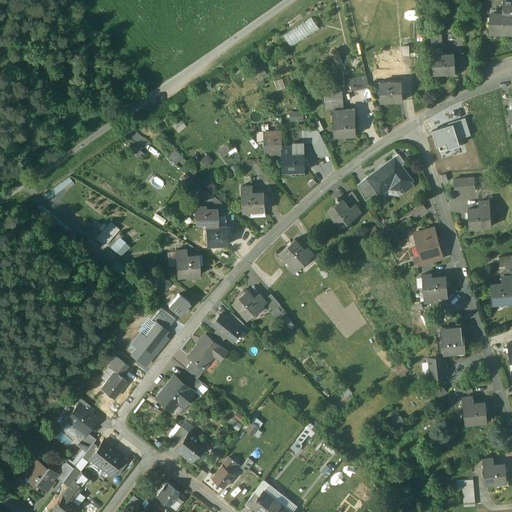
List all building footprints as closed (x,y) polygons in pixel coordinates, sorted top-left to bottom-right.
[(511,11),(504,11),(504,13),(490,13),(490,30),(503,31),(503,33),(511,33),(511,11)] [(442,30),(431,31),(432,48),(443,47),(442,30)] [(443,47),(432,48),(433,74),(456,73),(454,53),(443,54),(443,47)] [(389,57),(378,58),(379,76),(390,75),(390,67),(389,57)] [(366,75),(349,79),(352,91),(369,86),(366,75)] [(390,75),(379,76),(381,102),(403,101),(402,81),(391,82),(390,75)] [(343,90),(325,92),(326,110),(333,110),(344,109),(343,90)] [(344,109),(333,110),(335,136),(357,134),(355,108),(344,109)] [(290,111),(290,121),(303,121),(303,111),(290,111)] [(459,139),(470,135),(465,118),(448,123),(448,125),(453,123),(458,139),(459,139)] [(459,139),(458,139),(453,123),(448,125),(432,130),(437,146),(438,146),(440,151),(451,148),(451,150),(462,146),(459,139)] [(282,130),(264,131),(264,154),(282,154),(282,145),(282,130)] [(319,130),(304,131),(304,142),(324,142),(319,130)] [(136,131),(132,135),(149,149),(152,144),(136,131)] [(304,131),(296,131),(296,141),(296,142),(303,142),(304,142),(304,131)] [(303,142),(296,142),(296,141),(292,141),(293,145),(293,152),(304,151),(303,142)] [(304,151),(293,152),(293,145),(282,145),(282,154),(283,171),(305,171),(304,151)] [(135,146),(132,150),(140,156),(143,152),(135,146)] [(169,159),(180,165),(185,156),(173,150),(169,159)] [(394,158),(384,166),(384,168),(381,171),(379,170),(368,177),(368,176),(367,177),(377,191),(380,194),(389,188),(400,189),(408,183),(402,175),(402,172),(399,168),(405,163),(399,153),(393,157),(394,158)] [(208,154),(200,159),(205,166),(212,161),(208,154)] [(261,163),(251,164),(252,175),(263,173),(261,163)] [(367,177),(357,184),(365,200),(377,191),(367,177)] [(475,177),(454,179),(455,192),(476,190),(475,177)] [(252,185),(241,186),(243,212),(265,211),(264,191),(252,192),(252,185)] [(351,191),(342,198),(349,207),(354,203),(355,203),(358,201),(351,191)] [(231,211),(214,197),(204,200),(204,205),(204,209),(215,209),(217,209),(225,216),(231,211)] [(349,207),(342,198),(327,210),(335,220),(340,228),(361,212),(355,203),(354,203),(349,207)] [(480,208),(468,209),(470,228),(492,227),(490,200),(479,201),(480,208)] [(423,203),(412,210),(416,216),(426,209),(423,203)] [(204,205),(195,206),(196,222),(205,222),(205,220),(216,219),(215,209),(204,209),(204,205)] [(216,219),(205,220),(205,222),(206,245),(229,244),(228,225),(216,226),(216,219)] [(104,245),(120,229),(110,220),(95,236),(104,245)] [(372,227),(366,230),(369,235),(374,232),(372,227)] [(432,228),(414,233),(421,256),(421,257),(430,254),(441,251),(438,240),(436,240),(432,228)] [(120,256),(129,245),(118,236),(109,246),(120,256)] [(294,239),(280,252),(290,263),(287,265),(293,272),(313,254),(307,247),(304,250),(294,239)] [(187,256),(186,249),(175,250),(177,276),(199,274),(198,255),(187,256)] [(430,254),(421,257),(421,256),(414,258),(417,266),(432,262),(430,254)] [(511,254),(500,256),(502,277),(511,275),(511,272),(511,269),(511,254)] [(446,276),(432,277),(432,273),(422,274),(424,292),(424,301),(434,300),(434,299),(433,294),(447,293),(447,296),(448,295),(446,276)] [(511,275),(502,277),(502,284),(490,285),(492,304),(511,302),(511,275)] [(164,290),(170,283),(162,277),(157,284),(164,290)] [(255,298),(247,290),(233,303),(247,319),(267,302),(260,294),(255,298)] [(179,294),(169,306),(180,315),(189,303),(179,294)] [(166,331),(175,320),(162,309),(153,320),(154,321),(166,331)] [(244,324),(230,312),(226,317),(233,322),(233,323),(240,329),(244,324)] [(226,317),(222,313),(213,324),(217,328),(227,335),(231,339),(240,329),(233,323),(233,322),(226,317)] [(168,332),(166,331),(154,321),(144,335),(141,332),(131,344),(134,347),(129,353),(145,366),(168,338),(165,336),(168,332)] [(462,326),(441,328),(444,353),(466,351),(464,332),(463,332),(462,326)] [(227,335),(217,328),(214,332),(223,340),(227,335)] [(205,334),(188,356),(192,359),(202,367),(202,366),(212,354),(220,360),(227,351),(205,334)] [(446,355),(428,357),(428,361),(430,376),(430,377),(447,375),(446,364),(447,364),(446,355)] [(114,371),(119,375),(127,365),(117,357),(109,367),(114,371)] [(202,367),(192,359),(185,368),(191,374),(197,378),(205,368),(202,366),(202,367)] [(102,377),(106,381),(114,371),(109,367),(102,377)] [(127,381),(119,375),(114,371),(106,381),(101,388),(113,398),(127,381)] [(191,374),(184,383),(194,391),(201,382),(197,378),(191,374)] [(184,383),(173,375),(155,398),(171,410),(182,397),(186,400),(194,391),(184,383)] [(430,390),(438,398),(446,388),(438,381),(430,390)] [(472,384),(462,386),(462,392),(473,391),(472,384)] [(89,405),(78,396),(75,401),(78,403),(85,409),(89,405)] [(474,397),(463,398),(465,423),(488,421),(486,402),(474,403),(474,397)] [(85,409),(78,403),(65,420),(84,434),(86,432),(97,418),(85,409)] [(397,410),(385,418),(391,429),(404,421),(397,410)] [(258,438),(262,430),(259,428),(263,421),(253,415),(245,430),(258,438)] [(309,423),(289,446),(295,451),(316,428),(309,423)] [(180,425),(171,436),(179,442),(187,431),(180,425)] [(179,442),(174,448),(191,461),(204,444),(187,431),(179,442)] [(84,434),(76,444),(85,451),(92,442),(95,439),(86,432),(84,434)] [(123,456),(102,440),(97,446),(89,458),(90,458),(109,473),(112,470),(123,456)] [(85,451),(81,456),(87,461),(90,458),(89,458),(97,446),(92,442),(85,451)] [(123,456),(112,470),(117,474),(128,460),(123,456)] [(239,465),(229,457),(213,477),(225,487),(235,474),(233,473),(239,465)] [(493,457),(482,458),(485,484),(507,482),(505,463),(494,464),(493,457)] [(248,458),(241,467),(246,471),(254,463),(248,458)] [(54,475),(56,473),(56,472),(47,465),(45,467),(36,459),(25,474),(31,478),(29,481),(36,486),(38,484),(45,489),(49,483),(48,483),(54,475)] [(64,461),(56,472),(56,473),(54,475),(62,482),(62,481),(73,467),(64,461)] [(73,467),(62,481),(68,486),(73,479),(80,471),(74,466),(73,467)] [(91,479),(80,471),(73,479),(82,485),(83,484),(86,486),(91,479)] [(82,485),(73,479),(68,486),(62,494),(70,501),(82,485)] [(473,479),(462,481),(463,501),(474,500),(473,479)] [(178,492),(166,483),(156,495),(168,505),(169,505),(178,492)] [(269,511),(277,502),(263,491),(259,496),(252,506),(260,511),(269,511)] [(184,497),(178,492),(169,505),(174,509),(184,497)] [(254,492),(245,504),(250,508),(252,506),(259,496),(254,492)] [(70,501),(62,494),(51,508),(55,511),(73,511),(72,511),(76,505),(70,501)] [(290,511),(277,502),(269,511),(290,511)]
